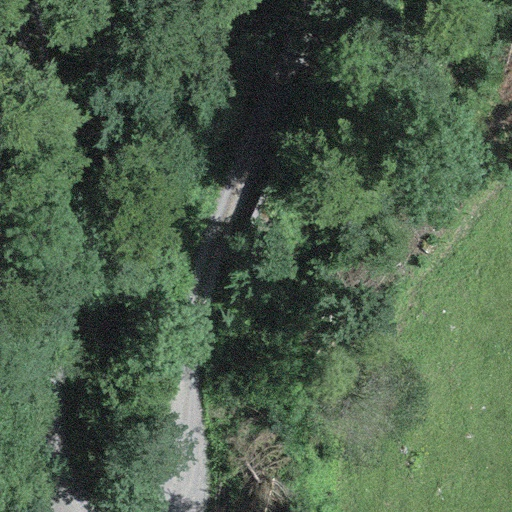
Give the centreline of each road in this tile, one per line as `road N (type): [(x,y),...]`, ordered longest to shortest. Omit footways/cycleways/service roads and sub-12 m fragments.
road 1 (track): [(147,511),(157,465),(331,0)]
road 2 (track): [(93,511),(70,493),(72,200),(36,0)]
